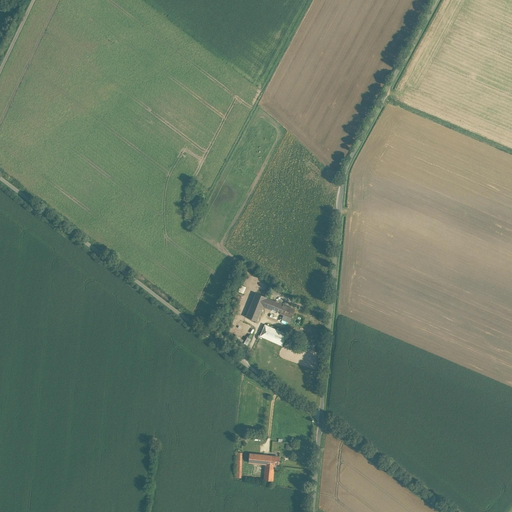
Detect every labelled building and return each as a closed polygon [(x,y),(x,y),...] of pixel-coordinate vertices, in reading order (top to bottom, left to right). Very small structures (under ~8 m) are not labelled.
[(267,298),(256,293),(246,317),(257,321),(263,307),(266,298),(267,298)] [(287,307),(266,298),(263,307),(284,315),(287,307)] [(295,310),(287,307),(284,315),(291,318),(295,310)] [(287,334),(265,324),(260,336),(282,346),(287,334)] [(272,456),(249,454),(249,463),(268,465),(271,465),(272,456)] [(280,457),(272,456),(271,465),(272,465),(279,466),(280,457)] [(268,465),(267,469),(265,469),(264,480),(273,481),(274,470),(272,469),(272,465),(271,465),(268,465)]
